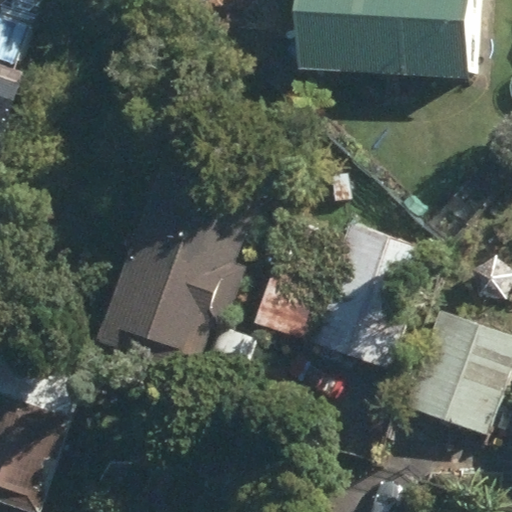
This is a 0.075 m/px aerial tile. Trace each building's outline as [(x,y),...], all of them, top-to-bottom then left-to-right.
[(298,0),(297,71),(469,76),(471,0),(298,0)] [(99,351),(198,384),(259,200),(161,167),(99,351)] [(256,333),(390,375),(428,256),(293,214),(256,333)] [(406,411),(487,441),(511,373),(511,341),(442,316),(406,411)] [(217,361),(247,373),(258,344),(228,333),(217,361)] [(0,508),(12,511),(44,511),(83,385),(1,360),(0,362),(0,508)]
